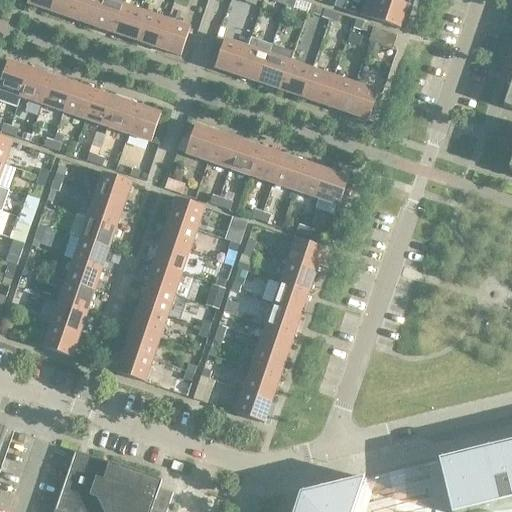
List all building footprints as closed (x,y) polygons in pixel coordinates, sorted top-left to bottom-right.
[(28,0),(27,5),(49,13),(53,0),(28,0)] [(77,0),(53,0),(49,13),(71,21),(77,0)] [(102,0),(77,0),(71,21),(92,28),(102,0)] [(124,6),(105,0),(102,0),(92,28),(114,35),(124,6)] [(296,1),(294,0),(287,0),(285,6),(293,8),(296,1)] [(407,7),(386,0),(376,0),(370,20),(399,29),(407,7)] [(146,14),(124,6),(114,35),(136,43),(146,14)] [(321,18),(329,20),(331,13),(324,10),(321,18)] [(339,15),(331,13),(329,20),(336,23),(339,15)] [(167,21),(146,14),(136,43),(157,50),(167,21)] [(190,29),(167,21),(157,50),(180,58),(190,29)] [(355,21),(353,29),(360,31),(363,24),(355,21)] [(396,37),(373,29),(368,42),(392,51),(396,37)] [(351,34),(347,44),(359,48),(362,38),(351,34)] [(250,39),(247,48),(237,77),(258,85),(268,56),(272,46),(250,39)] [(214,70),(237,77),(247,48),(224,40),(214,70)] [(369,46),(366,53),(374,56),(377,48),(369,46)] [(290,63),(268,56),(258,85),(280,92),(290,63)] [(0,83),(0,92),(20,99),(30,70),(7,62),(0,83)] [(311,70),(290,63),(280,92),(302,99),(311,70)] [(52,77),(30,70),(20,99),(41,106),(52,77)] [(333,78),(311,70),(302,99),(323,107),(333,78)] [(73,85),(52,77),(41,106),(63,114),(73,85)] [(355,85),(333,78),(323,107),(345,114),(355,85)] [(511,79),(503,107),(511,110),(511,79)] [(95,92),(73,85),(63,114),(85,121),(95,92)] [(377,93),(355,85),(345,114),(367,122),(377,93)] [(116,99),(95,92),(85,121),(106,129),(116,99)] [(138,107),(116,99),(106,129),(128,136),(138,107)] [(160,115),(138,107),(128,136),(150,144),(160,115)] [(508,136),(511,125),(511,124),(498,120),(495,131),(508,136)] [(0,133),(8,135),(10,128),(3,125),(0,133)] [(217,134),(195,126),(185,155),(207,163),(217,134)] [(18,130),(10,128),(8,135),(15,138),(18,130)] [(239,141),(217,134),(207,163),(229,170),(239,141)] [(12,143),(0,139),(0,164),(4,166),(12,143)] [(43,148),(51,150),(53,143),(46,140),(43,148)] [(261,149),(239,141),(229,170),(251,178),(261,149)] [(61,145),(53,143),(51,150),(58,153),(61,145)] [(282,156),(261,149),(251,178),(272,185),(282,156)] [(86,162),(94,165),(96,157),(89,155),(86,162)] [(304,164),(282,156),(272,185),(294,193),(304,164)] [(104,160),(96,157),(94,165),(101,168),(104,160)] [(325,171),(304,164),(294,193),(315,200),(325,171)] [(132,169),(129,177),(137,180),(139,172),(132,169)] [(41,170),(38,178),(46,180),(49,173),(41,170)] [(348,179),(325,171),(315,200),(338,208),(348,179)] [(131,184),(102,174),(94,197),(123,207),(131,184)] [(56,175),(53,183),(61,185),(63,178),(56,175)] [(46,180),(38,178),(36,185),(44,188),(46,180)] [(61,185),(53,183),(50,190),(58,193),(61,185)] [(123,207),(94,197),(87,218),(116,228),(123,207)] [(209,204),(216,207),(219,199),(211,197),(209,204)] [(204,209),(175,199),(167,222),(196,232),(204,209)] [(227,202),(219,199),(216,207),(224,209),(227,202)] [(252,219),(259,222),(262,214),(254,211),(252,219)] [(26,213),(24,221),(31,223),(34,216),(26,213)] [(270,216),(262,214),(259,222),(267,224),(270,216)] [(41,218),(38,226),(46,228),(48,221),(41,218)] [(116,228),(87,218),(80,240),(109,250),(116,228)] [(31,223),(24,221),(21,228),(29,231),(31,223)] [(196,232),(167,222),(160,243),(189,253),(196,232)] [(46,228),(38,226),(36,233),(43,236),(46,228)] [(295,234),(303,236),(306,229),(298,226),(295,234)] [(313,231),(306,229),(303,236),(311,239),(313,231)] [(233,235),(230,243),(238,246),(241,238),(233,235)] [(109,250),(80,240),(72,262),(101,272),(109,250)] [(247,240),(245,248),(252,251),(255,243),(247,240)] [(324,250),(294,240),(287,262),(316,272),(324,250)] [(189,253),(160,243),(153,265),(182,275),(189,253)] [(238,246),(230,243),(228,251),(236,253),(238,246)] [(252,251),(245,248),(242,256),(250,258),(252,251)] [(12,256),(9,264),(17,266),(19,259),(12,256)] [(26,261),(23,269),(31,271),(34,264),(26,261)] [(101,272),(72,262),(65,283),(94,293),(101,272)] [(316,272),(287,262),(279,284),(308,294),(316,272)] [(17,266),(9,264),(6,271),(14,274),(17,266)] [(182,275),(153,265),(145,286),(174,296),(182,275)] [(31,271),(23,269),(21,276),(28,279),(31,271)] [(218,279),(216,286),(223,289),(226,281),(218,279)] [(94,293),(65,283),(58,305),(87,315),(94,293)] [(233,284),(230,291),(238,294),(240,286),(233,284)] [(308,294),(279,284),(272,306),(301,316),(308,294)] [(174,296),(145,286),(138,308),(167,318),(174,296)] [(223,289),(216,286),(213,294),(221,297),(223,289)] [(226,302),(223,312),(234,316),(237,306),(226,302)] [(11,304),(9,312),(16,315),(19,307),(11,304)] [(87,315),(58,305),(50,326),(79,336),(87,315)] [(301,316),(272,306),(265,327),(294,337),(301,316)] [(167,318),(138,308),(131,330),(160,340),(167,318)] [(16,315),(9,312),(6,320),(14,322),(16,315)] [(203,322),(201,330),(209,332),(211,325),(203,322)] [(79,336),(50,326),(43,349),(72,359),(79,336)] [(218,327),(215,334),(223,337),(226,329),(218,327)] [(294,337),(265,327),(257,349),(286,359),(294,337)] [(160,340),(131,330),(123,351),(152,361),(160,340)] [(209,332),(201,330),(198,337),(206,340),(209,332)] [(223,337),(215,334),(213,342),(220,345),(223,337)] [(286,359),(257,349),(250,370),(279,380),(286,359)] [(152,361),(123,351),(115,374),(145,384),(152,361)] [(189,365),(186,373),(194,375),(196,368),(189,365)] [(203,370),(200,377),(208,380),(211,372),(203,370)] [(279,380),(250,370),(242,392),(272,402),(279,380)] [(194,375),(186,373),(183,380),(191,383),(194,375)] [(208,380),(200,377),(198,385),(206,388),(208,380)] [(173,379),(169,391),(187,398),(192,385),(173,379)] [(272,402),(242,392),(235,414),(264,424),(272,402)] [(26,437),(19,434),(16,442),(23,444),(26,437)] [(511,511),(511,442),(431,462),(370,477),(299,495),(292,511),(511,511)] [(74,452),(53,511),(151,511),(152,510),(159,489),(160,486),(158,481),(157,481),(74,452)] [(166,511),(173,494),(159,489),(152,510),(156,511),(166,511)]
